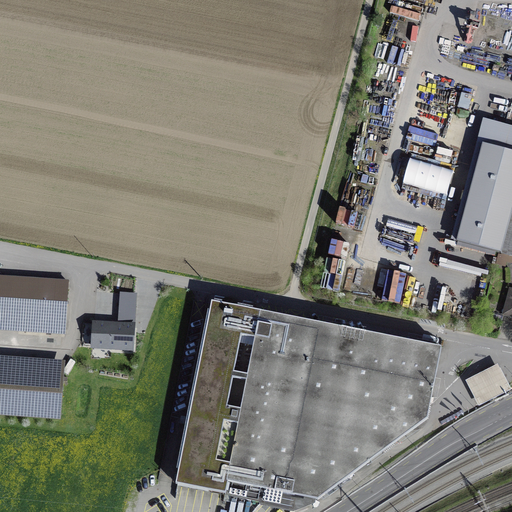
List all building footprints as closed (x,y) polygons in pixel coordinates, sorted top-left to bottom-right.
[(511,221),(511,152),(482,145),(455,241),(503,254),(511,221)] [(448,193),(455,166),(409,154),(402,181),(448,193)] [(340,202),(336,216),(354,221),(358,206),(340,202)] [(511,221),(503,254),(511,256),(511,221)] [(346,249),(348,237),(331,234),(329,247),(346,249)] [(388,264),(382,296),(401,300),(407,268),(388,264)] [(69,283),(0,278),(0,334),(66,338),(69,283)] [(137,332),(138,303),(119,303),(118,327),(95,326),(93,351),(131,353),(133,332),(137,332)] [(443,352),(213,305),(176,489),(225,498),(229,485),(320,505),(432,424),(443,352)] [(63,364),(0,358),(0,407),(59,413),(63,364)] [(511,392),(499,367),(466,384),(479,409),(511,392)]
